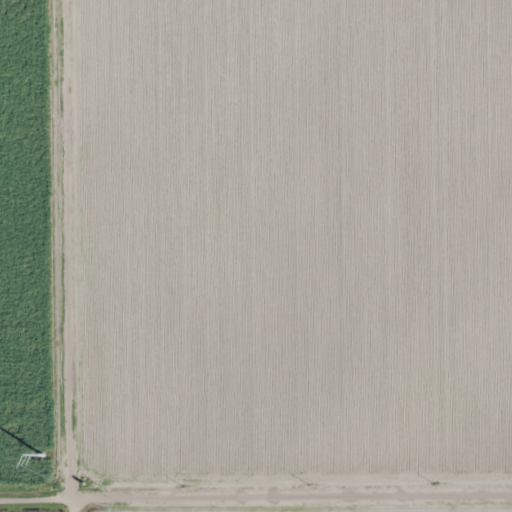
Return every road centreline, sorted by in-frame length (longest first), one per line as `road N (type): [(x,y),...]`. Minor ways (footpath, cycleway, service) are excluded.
road 1 (residential): [(65,0),(73,511)]
road 2 (residential): [(0,499),(511,492)]
